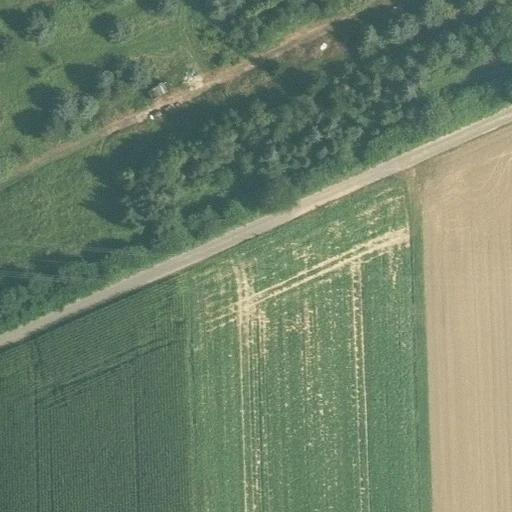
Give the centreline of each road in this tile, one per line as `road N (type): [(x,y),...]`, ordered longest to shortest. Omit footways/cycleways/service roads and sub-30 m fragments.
road 1 (track): [(0,345),(511,126)]
road 2 (track): [(438,511),(414,162)]
